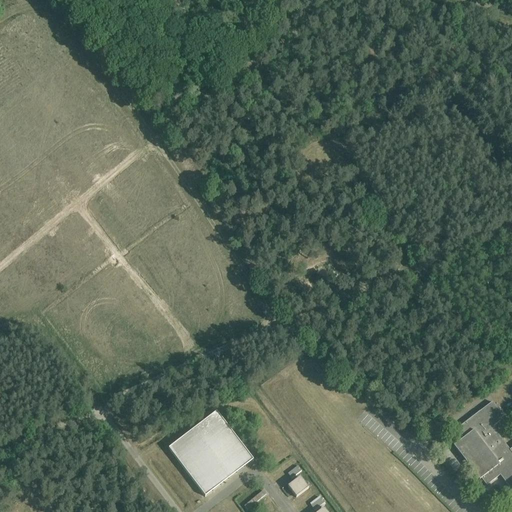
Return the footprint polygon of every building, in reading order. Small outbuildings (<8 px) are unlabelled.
[(492,403),(483,409),(481,411),(453,432),(460,441),(453,446),(479,480),(481,479),(486,486),(500,475),(511,491),(511,448),(509,450),(492,427),(504,418),(492,403)] [(169,449),(205,497),(253,460),(217,413),(169,449)] [(438,424),(435,420),(426,427),(429,431),(438,424)] [(446,434),(437,441),(440,446),(449,439),(446,434)] [(298,467),(288,474),(292,479),(301,472),(298,467)] [(288,487),(296,498),(309,488),(300,478),(288,487)] [(264,491),(245,505),(247,509),(266,495),(264,491)] [(321,498),(311,506),(315,511),(324,503),(321,498)]
